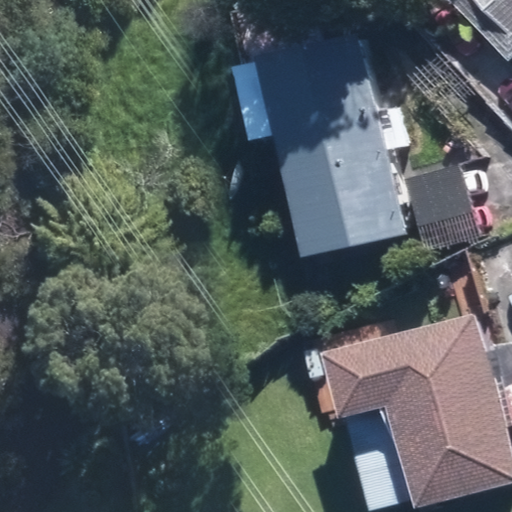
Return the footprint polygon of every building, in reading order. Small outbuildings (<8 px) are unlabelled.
[(511,0),(451,0),(509,67),(511,64),(511,0)] [(262,143),(284,138),(309,254),(408,232),(366,34),(266,55),(245,60),(262,143)] [(483,240),(464,165),(411,179),(429,253),(483,240)] [(511,484),(511,424),(484,315),(338,352),(378,510),(423,499),(425,507),(511,484)] [(511,337),(499,345),(511,396),(511,337)]
